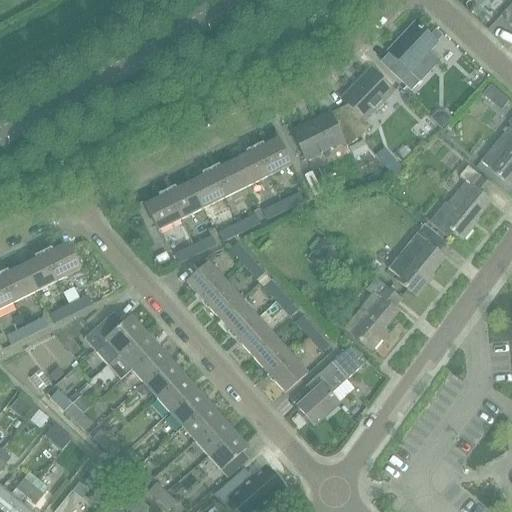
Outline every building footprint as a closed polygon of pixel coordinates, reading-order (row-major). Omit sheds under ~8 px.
[(509,26),(511,22),(511,2),(500,16),(509,26)] [(427,51),(434,43),(414,24),(387,53),(397,62),(389,71),(409,90),(418,81),(436,60),(427,51)] [(339,112),(358,138),(369,130),(364,122),(392,93),(370,70),(341,100),(347,106),(339,112)] [(489,87),(481,97),(491,104),(498,95),(489,87)] [(358,138),(339,112),(330,119),(328,115),(291,133),(305,162),(342,144),(346,148),(358,138)] [(435,113),(429,119),(440,129),(450,119),(443,113),(435,113)] [(510,125),(479,163),(487,169),(507,185),(511,178),(511,117),(508,123),(510,125)] [(255,151),(268,178),(290,166),(277,140),(255,151)] [(362,142),(349,149),(354,159),(367,151),(362,142)] [(246,188),(268,178),(255,151),(233,162),(246,188)] [(392,159),(382,168),(392,179),(401,170),(392,159)] [(224,199),(246,188),(233,162),(211,173),(224,199)] [(444,205),(428,225),(447,240),(452,234),(461,241),(472,227),(470,225),(489,202),(483,197),(491,188),(467,167),(459,177),(471,187),(452,211),(444,205)] [(201,211),(224,199),(211,173),(189,184),(201,211)] [(167,195),(180,221),(201,211),(189,184),(167,195)] [(298,193),(280,202),(284,211),(302,203),(298,193)] [(180,221),(167,195),(144,206),(157,232),(180,221)] [(280,202),(261,211),(265,221),(284,211),(280,202)] [(253,215),(236,223),(240,233),(258,224),(253,215)] [(236,223),(217,233),(221,242),(240,233),(236,223)] [(414,234),(384,272),(395,281),(415,297),(426,283),(424,282),(443,257),(437,252),(444,242),(422,224),(414,234)] [(209,237),(192,245),(196,254),(214,245),(209,237)] [(321,240),(310,253),(315,258),(322,257),(330,247),(321,240)] [(64,244),(43,255),(55,282),(78,271),(64,244)] [(192,245),(174,254),(178,263),(196,254),(192,245)] [(237,245),(229,252),(243,267),(250,260),(237,245)] [(165,252),(155,257),(159,265),(169,260),(165,252)] [(33,293),(55,282),(43,255),(20,267),(33,293)] [(250,260),(243,267),(256,282),(263,275),(250,260)] [(186,285),(202,303),(224,283),(207,265),(186,285)] [(0,276),(0,279),(12,304),(33,293),(20,267),(0,276)] [(99,283),(95,285),(102,299),(121,289),(112,276),(99,283)] [(0,309),(12,304),(0,279),(0,309)] [(372,295),(354,316),(344,329),(370,351),(381,337),(377,334),(395,312),(391,309),(398,299),(375,280),(366,290),(372,295)] [(269,281),(262,288),(275,304),(283,297),(269,281)] [(218,321),(240,302),(224,283),(202,303),(218,321)] [(85,296),(67,305),(72,314),(90,305),(85,296)] [(283,297),(275,304),(288,319),(296,312),(283,297)] [(240,302),(218,321),(235,339),(257,320),(240,302)] [(67,305),(49,315),(53,324),(72,314),(67,305)] [(95,353),(106,366),(117,356),(143,333),(130,318),(122,325),(112,314),(83,339),(95,353)] [(42,318),(24,327),(28,336),(46,327),(42,318)] [(302,318),(294,325),(307,340),(315,333),(302,318)] [(251,358),(273,338),(257,320),(235,339),(251,358)] [(24,327),(5,337),(9,345),(28,336),(24,327)] [(117,356),(106,366),(119,380),(130,371),(156,348),(143,333),(117,356)] [(315,333),(307,340),(321,355),(329,348),(315,333)] [(273,338),(251,358),(268,377),(290,357),(273,338)] [(329,395),(346,380),(346,381),(361,367),(356,362),(360,356),(349,347),(305,387),(312,395),(296,408),(314,427),(337,405),(329,395)] [(143,385),(169,362),(156,348),(130,371),(143,385)] [(290,357),(268,377),(284,395),(305,375),(290,357)] [(26,369),(36,384),(47,377),(38,362),(26,369)] [(169,362),(143,385),(156,399),(182,376),(169,362)] [(57,369),(48,377),(53,383),(62,375),(57,369)] [(156,399),(168,414),(194,391),(182,376),(156,399)] [(49,399),(59,409),(67,400),(57,391),(49,399)] [(168,414),(181,428),(207,405),(194,391),(168,414)] [(71,404),(63,413),(73,422),(81,414),(71,404)] [(181,428),(194,443),(220,420),(207,405),(181,428)] [(34,407),(26,417),(30,420),(39,410),(34,407)] [(81,414),(73,422),(84,432),(92,424),(81,414)] [(194,443),(207,457),(233,434),(220,420),(194,443)] [(57,428),(50,437),(63,448),(70,439),(57,428)] [(99,431),(91,439),(101,449),(109,440),(99,431)] [(246,449),(233,434),(207,457),(220,472),(246,449)] [(109,440),(101,449),(112,458),(120,450),(109,440)] [(2,451),(0,452),(0,460),(5,464),(10,458),(2,451)] [(127,458),(120,466),(130,475),(138,467),(127,458)] [(138,467),(130,475),(140,485),(148,477),(138,467)] [(252,511),(257,511),(275,497),(283,490),(264,468),(237,493),(233,489),(223,498),(232,508),(241,499),(252,511)] [(40,480),(33,488),(40,494),(47,486),(40,480)] [(25,481),(15,492),(24,499),(33,488),(25,481)] [(79,484),(71,493),(76,497),(81,501),(88,492),(79,484)] [(155,484),(147,492),(157,501),(165,493),(155,484)] [(33,488),(24,499),(33,506),(42,496),(40,494),(33,488)] [(0,511),(13,511),(19,505),(0,489),(0,511)] [(71,511),(81,501),(76,497),(71,493),(55,511),(71,511)] [(165,493),(157,501),(168,511),(176,503),(165,493)] [(146,511),(151,506),(142,499),(131,511),(146,511)]
